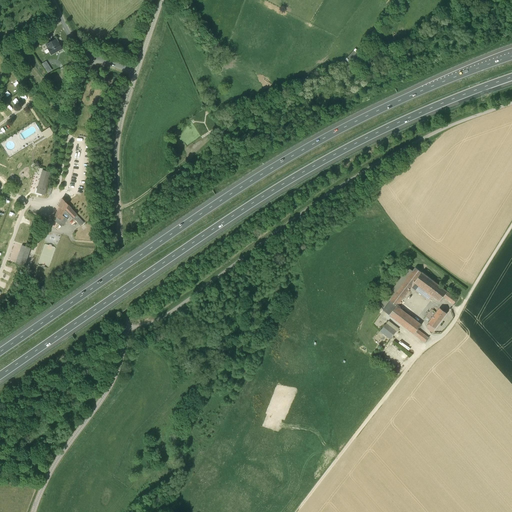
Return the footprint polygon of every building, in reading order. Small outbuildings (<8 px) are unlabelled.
[(55,39),(51,41),(45,44),(51,55),(58,51),(58,50),(61,47),(58,42),(57,43),(55,39)] [(360,54),(356,49),(350,54),(354,59),(360,54)] [(47,60),(42,62),(48,72),(52,69),(47,60)] [(54,134),(49,127),(41,132),(44,136),(44,137),(45,136),(47,138),(54,134)] [(51,172),(46,171),(42,170),(41,174),(43,174),(39,188),(37,188),(36,192),(44,195),(51,172)] [(58,206),(60,207),(52,220),(63,226),(67,219),(71,216),(73,219),(74,217),(76,219),(75,220),(81,226),(84,223),(77,215),(77,214),(62,198),(62,199),(58,206)] [(24,266),(30,248),(22,245),(15,263),(24,266)] [(443,297),(454,305),(454,304),(458,299),(452,295),(422,272),(416,267),(383,310),(390,315),(425,342),(428,338),(429,337),(428,337),(418,329),(421,324),(400,308),(401,307),(398,305),(412,287),(429,300),(433,296),(440,301),(443,297)] [(39,280),(32,279),(31,287),(38,289),(39,280)] [(429,328),(428,329),(432,332),(447,313),(440,308),(428,323),(429,324),(427,326),(429,328)] [(399,329),(389,320),(380,331),(390,339),(397,331),(399,329)]
